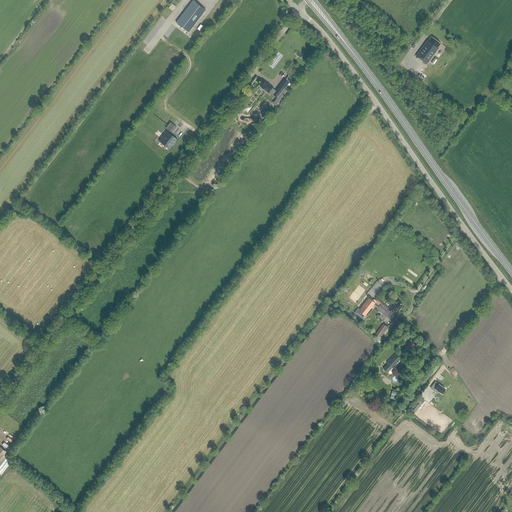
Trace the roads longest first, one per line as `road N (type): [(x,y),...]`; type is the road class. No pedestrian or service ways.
road 1 (unclassified): [(0,404),(297,10)]
road 2 (unclassified): [(511,292),(320,29),(297,10)]
road 3 (primary): [(511,272),(344,42)]
